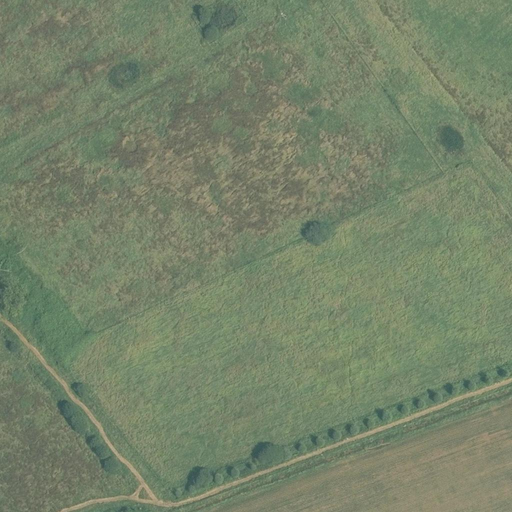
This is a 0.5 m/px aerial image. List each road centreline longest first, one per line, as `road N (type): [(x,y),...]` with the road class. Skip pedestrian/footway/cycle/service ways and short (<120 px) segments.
road 1 (track): [(511,380),(171,507),(156,506),(146,493)]
road 2 (track): [(0,314),(146,493)]
road 3 (track): [(511,193),(455,120),(437,116),(419,132)]
